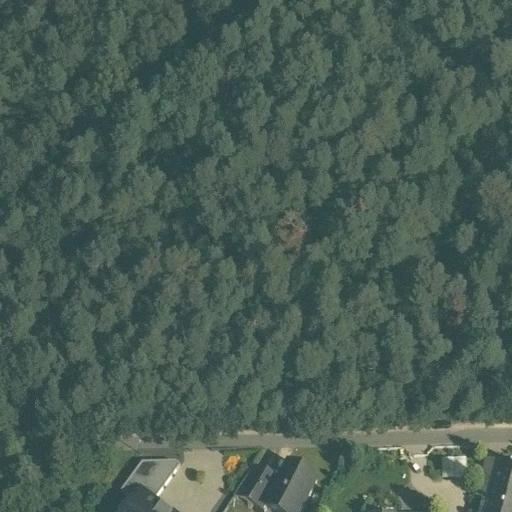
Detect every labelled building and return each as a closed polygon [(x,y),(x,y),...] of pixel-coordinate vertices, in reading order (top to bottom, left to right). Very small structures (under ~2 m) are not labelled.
[(499,468),(483,464),(474,499),(490,503),(499,468)] [(300,511),(315,483),(287,468),(279,483),(265,511),(266,511),(300,511)] [(511,511),(511,471),(499,468),(490,503),(487,511),(511,511)] [(279,483),(252,469),(232,499),(258,511),(263,511),(264,511),(265,511),(279,483)] [(142,470),(122,497),(136,507),(142,497),(154,506),(180,470),(142,470)] [(162,511),(154,506),(142,497),(136,507),(131,511),(162,511)]
